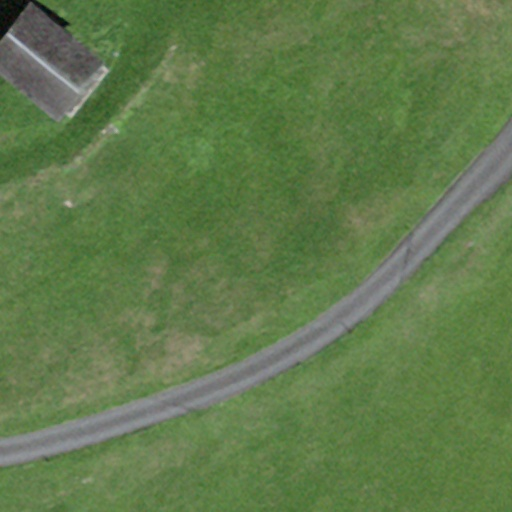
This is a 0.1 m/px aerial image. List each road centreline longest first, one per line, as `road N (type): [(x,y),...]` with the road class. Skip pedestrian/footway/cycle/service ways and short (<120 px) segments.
road 1 (unclassified): [(0,453),(79,435),(259,368),(314,335),(431,234),(511,143)]
road 2 (track): [(0,161),(75,142),(139,60)]
